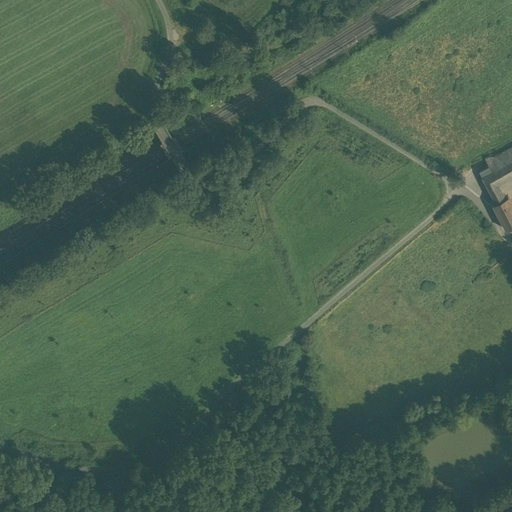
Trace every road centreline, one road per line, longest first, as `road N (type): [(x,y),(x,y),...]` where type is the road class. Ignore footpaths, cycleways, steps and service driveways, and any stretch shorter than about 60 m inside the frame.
road 1 (track): [(0,444),(83,468),(127,465),(162,450),(463,191)]
road 2 (track): [(507,238),(463,191),(317,100),(304,101),(225,173),(199,177),(156,111),(174,42)]
road 3 (track): [(174,42),(270,47),(309,35),(366,0)]
